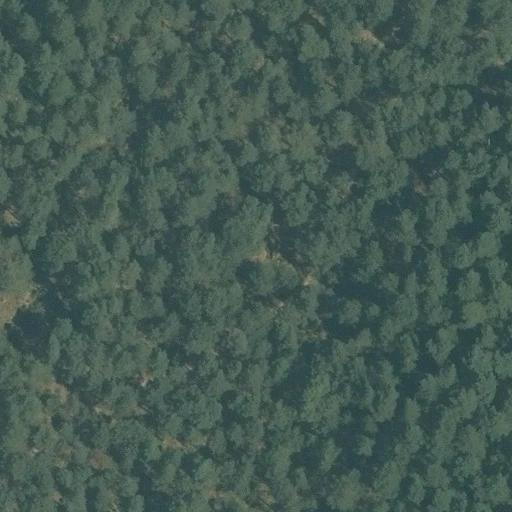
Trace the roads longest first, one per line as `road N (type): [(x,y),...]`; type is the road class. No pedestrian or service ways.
road 1 (track): [(0,468),(113,399),(211,354),(313,285),(330,223),(408,95),(487,53),(511,72)]
road 2 (track): [(430,0),(487,53),(511,0)]
